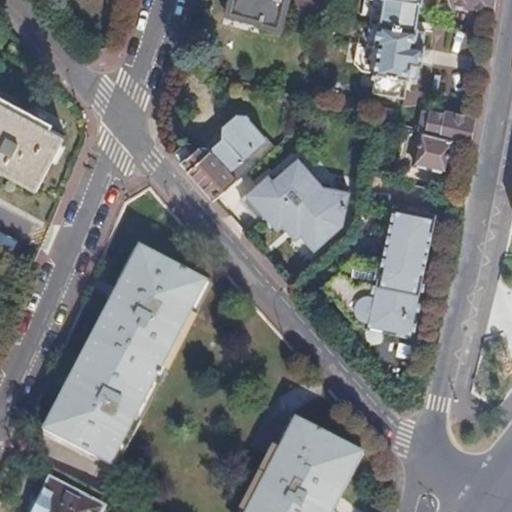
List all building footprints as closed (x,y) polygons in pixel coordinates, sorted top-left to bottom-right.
[(278,29),(283,6),(329,19),(332,0),(232,0),(229,14),(259,22),(259,24),(278,29)] [(468,5),(468,6),(492,11),(494,0),(384,0),(380,23),(379,23),(375,46),(379,47),(375,74),(376,74),(373,93),(404,98),(407,80),(409,80),(409,77),(417,79),(419,65),(421,65),(425,45),(423,45),(425,31),(417,30),(417,28),(415,28),(419,5),(421,5),(422,0),(450,0),(450,1),(468,5)] [(200,48),(182,43),(175,66),(192,70),(200,48)] [(0,94),(0,100),(46,126),(49,121),(0,94)] [(0,171),(36,191),(65,137),(46,126),(0,100),(0,171)] [(453,114),(446,112),(441,136),(454,139),(470,143),(475,118),(468,117),(453,114)] [(185,145),(173,155),(214,201),(275,148),(249,119),(250,118),(247,116),(238,114),(223,127),(222,137),(224,139),(205,155),(198,148),(193,153),(185,145)] [(414,163),(446,172),(454,139),(441,136),(422,131),(414,163)] [(303,236),(315,251),(344,227),(350,194),(324,189),(300,161),(274,184),(269,178),(242,202),(260,223),(267,218),(279,232),(285,228),(296,242),(303,236)] [(387,339),(388,335),(415,340),(429,277),(425,277),(438,216),(396,207),(382,268),(377,267),(373,285),(363,283),(357,288),(343,272),(324,289),(357,326),(365,327),(365,329),(368,331),(367,334),(369,342),(376,346),(383,344),(387,339)] [(0,234),(0,252),(9,257),(16,243),(0,234)] [(146,252),(50,434),(113,467),(159,376),(164,379),(166,374),(162,371),(208,283),(146,252)] [(330,511),(361,455),(297,421),(249,511),(330,511)] [(40,501),(42,501),(36,511),(100,511),(103,507),(51,480),(40,501)]
